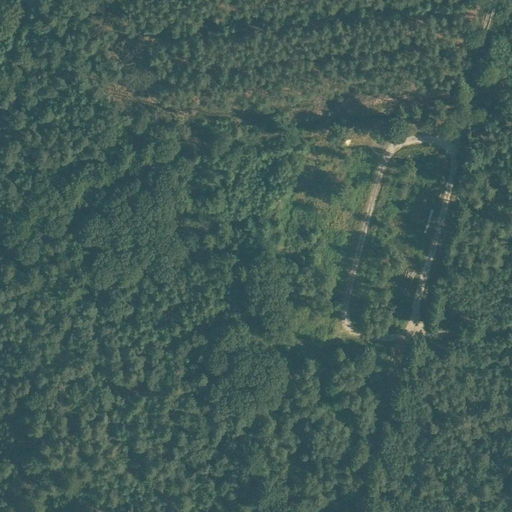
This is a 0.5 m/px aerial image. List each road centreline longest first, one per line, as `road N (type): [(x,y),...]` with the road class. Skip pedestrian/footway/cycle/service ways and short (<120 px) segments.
road 1 (track): [(456,165),(347,511)]
road 2 (track): [(406,334),(384,338),(347,328),(342,318),(383,160),(400,140),(440,140),(453,145),(456,165)]
road 3 (track): [(453,145),(494,0)]
